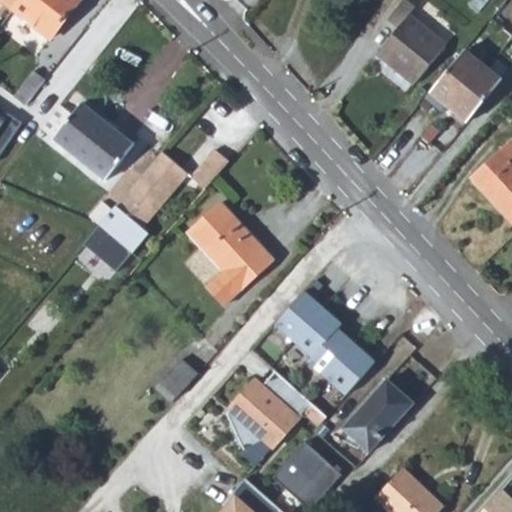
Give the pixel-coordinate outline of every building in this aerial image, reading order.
[(0,0),(17,13),(25,0),(0,0)] [(81,1),(79,0),(25,0),(17,13),(51,39),(81,1)] [(451,35),(414,7),(412,10),(401,2),(373,40),(383,47),(375,60),(413,89),(444,49),(442,47),(451,35)] [(461,55),(424,102),(443,118),(448,113),(462,125),(496,84),(461,55)] [(47,81),(35,72),(15,98),(26,107),(47,81)] [(135,148),(83,106),(73,118),(53,141),(106,184),(135,148)] [(73,118),(60,107),(41,131),(53,141),(73,118)] [(0,152),(19,124),(0,110),(0,152)] [(511,141),(470,180),(511,226),(511,141)] [(138,225),(184,171),(164,152),(116,208),(101,226),(85,245),(117,273),(149,235),(144,231),(138,225)] [(205,192),(229,164),(216,152),(191,180),(205,192)] [(144,231),(191,177),(184,171),(138,225),(144,231)] [(89,215),(101,226),(116,208),(104,198),(89,215)] [(274,262),(222,205),(189,235),(224,273),(208,289),(225,307),(274,262)] [(325,307),(305,290),(276,324),(295,341),(325,307)] [(343,323),(325,307),(295,341),(313,357),(339,328),(343,323)] [(357,344),(339,328),(313,357),(309,362),(328,378),(357,344)] [(377,361),(357,344),(328,378),(347,395),(377,361)] [(159,384),(175,398),(196,374),(180,360),(159,384)] [(256,380),(231,408),(237,414),(231,420),(246,450),(267,440),(274,446),(312,402),(276,370),(275,371),(276,371),(263,386),(256,380)] [(414,404),(388,381),(341,433),(368,456),(414,404)] [(306,443),(276,476),(310,510),(343,477),(306,443)] [(439,511),(446,505),(404,468),(377,497),(394,511),(439,511)] [(285,511),(247,477),(234,491),(238,495),(222,511),(285,511)] [(511,511),(511,497),(504,490),(484,511),(511,511)]
